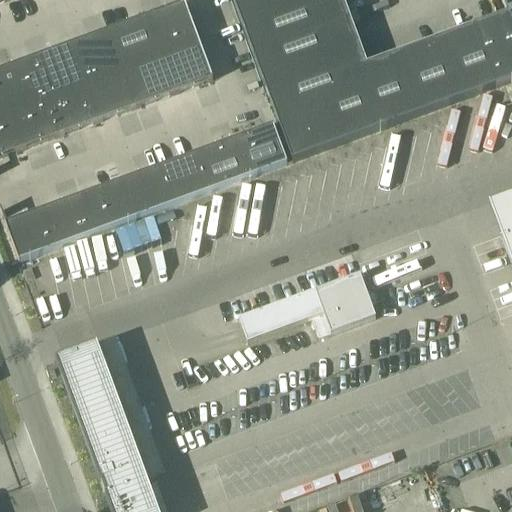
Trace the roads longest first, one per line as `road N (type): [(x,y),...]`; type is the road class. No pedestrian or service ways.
road 1 (unclassified): [(198,0),(239,109),(0,198)]
road 2 (unclassified): [(0,318),(73,511)]
road 3 (unclassified): [(0,43),(116,0)]
